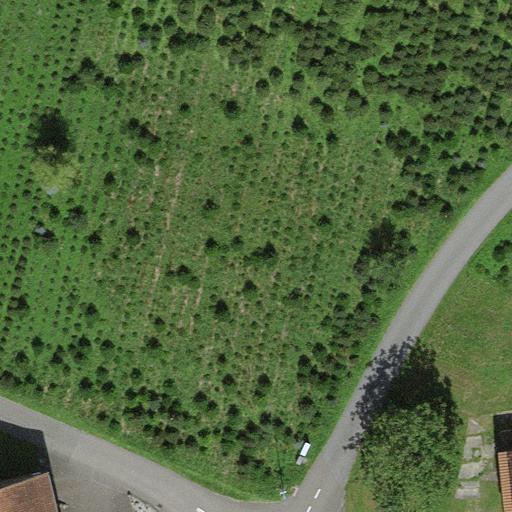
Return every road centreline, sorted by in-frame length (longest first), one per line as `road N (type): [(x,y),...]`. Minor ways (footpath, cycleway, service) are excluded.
road 1 (unclassified): [(306,511),(511,192)]
road 2 (unclassified): [(172,511),(0,423)]
